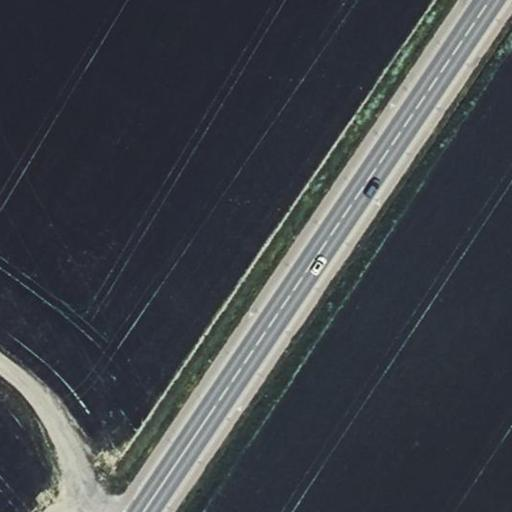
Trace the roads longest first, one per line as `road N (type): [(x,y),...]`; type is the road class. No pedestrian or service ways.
road 1 (secondary): [(489,0),(141,511)]
road 2 (track): [(0,366),(31,388),(58,424),(83,511)]
